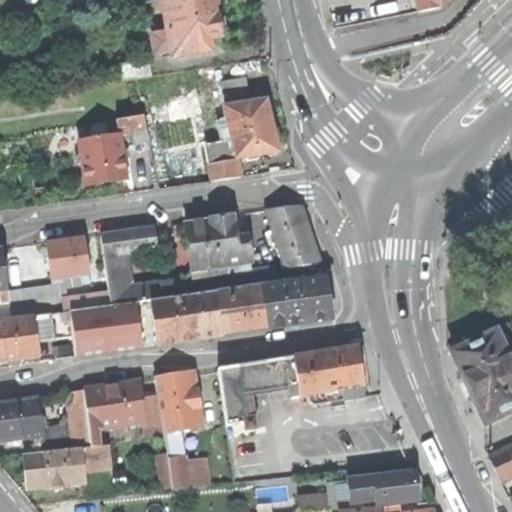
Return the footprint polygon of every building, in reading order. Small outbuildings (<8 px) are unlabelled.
[(218,0),(162,0),(169,34),(172,50),(173,59),(213,51),(210,38),(219,36),(225,35),(221,13),(218,0)] [(416,0),(419,12),(430,10),(440,8),(445,0),(416,0)] [(157,53),(172,50),(169,34),(154,37),(157,53)] [(221,42),(219,36),(210,38),(213,51),(222,50),(221,42)] [(120,66),(123,82),(151,77),(148,61),(120,66)] [(221,83),(223,96),(250,91),(247,78),(221,83)] [(267,100),(226,108),(233,141),(237,159),(277,150),(272,125),(267,100)] [(116,121),(118,135),(132,132),(134,143),(149,141),(145,116),(116,121)] [(79,141),(87,186),(108,182),(126,179),(118,135),(79,141)] [(240,176),(237,159),(233,141),(205,146),(212,182),(240,176)] [(302,207),(266,212),(286,269),(320,263),(310,234),(302,207)] [(245,215),(233,217),(235,229),(247,227),(245,215)] [(211,220),(185,224),(192,271),(208,269),(210,278),(219,277),(218,267),(252,263),(249,238),(237,240),(235,229),(233,217),(211,220)] [(247,227),(235,229),(237,240),(249,238),(247,227)] [(101,236),(109,293),(111,307),(151,301),(186,296),(184,281),(128,289),(124,261),(123,255),(129,254),(155,250),(152,229),(101,236)] [(65,241),(47,244),(51,280),(64,278),(80,276),(89,275),(84,239),(65,241)] [(0,292),(9,291),(3,250),(0,250),(0,292)] [(253,271),(253,274),(255,287),(261,286),(271,285),(270,278),(268,269),(253,271)] [(232,277),(234,290),(255,287),(253,274),(232,277)] [(81,286),(80,276),(64,278),(65,288),(81,286)] [(271,285),(261,286),(263,298),(267,329),(331,320),(329,300),(325,277),(276,284),(271,285)] [(234,290),(233,290),(235,302),(263,298),(261,286),(255,287),(234,290)] [(59,287),(9,295),(10,301),(13,321),(34,318),(63,314),(61,300),(59,287)] [(233,290),(216,292),(222,336),(239,333),(235,302),(233,290)] [(0,292),(0,297),(1,303),(10,301),(9,295),(9,291),(0,292)] [(216,292),(186,296),(151,301),(153,312),(157,345),(191,340),(222,336),(216,292)] [(109,293),(61,300),(63,314),(70,313),(111,307),(109,293)] [(267,329),(263,298),(235,302),(239,333),(267,329)] [(0,322),(13,321),(10,301),(1,303),(0,302),(0,322)] [(151,301),(111,307),(70,313),(73,334),(73,339),(137,330),(135,315),(153,312),(151,301)] [(70,313),(63,314),(34,318),(36,339),(73,334),(70,313)] [(34,318),(13,321),(0,322),(0,363),(9,362),(39,358),(36,339),(34,318)] [(467,388),(484,424),(511,411),(511,356),(509,350),(506,351),(497,330),(450,352),(467,388)] [(358,347),(294,357),(299,387),(300,397),(309,395),(343,390),(364,387),(364,384),(359,354),(358,347)] [(363,354),(359,354),(364,384),(368,383),(366,370),(363,354)] [(218,369),(222,398),(251,394),(299,387),(294,357),(218,369)] [(175,377),(155,380),(163,434),(181,431),(202,428),(194,374),(175,377)] [(108,388),(84,392),(88,421),(89,429),(98,428),(143,422),(138,384),(108,388)] [(366,398),(364,387),(343,390),(344,402),(366,398)] [(342,405),(344,402),(343,390),(309,395),(310,403),(315,406),(331,404),(335,406),(342,405)] [(67,394),(71,423),(88,421),(84,392),(67,394)] [(255,421),(251,394),(222,398),(227,426),(245,423),(255,421)] [(38,400),(0,405),(0,442),(38,438),(43,437),(41,427),(40,418),(38,400)] [(38,438),(40,454),(81,449),(91,447),(89,429),(88,421),(71,423),(65,424),(66,434),(43,437),(38,438)] [(256,430),(255,421),(245,423),(247,431),(256,430)] [(65,424),(46,426),(41,427),(43,437),(66,434),(65,424)] [(100,446),(98,428),(89,429),(91,447),(100,446)] [(186,462),(181,431),(163,434),(172,491),(190,488),(186,462)] [(166,463),(161,435),(148,437),(153,465),(166,463)] [(227,440),(229,453),(255,450),(253,436),(227,440)] [(109,445),(100,446),(91,447),(81,449),(84,472),(112,468),(109,445)] [(501,483),(511,477),(511,445),(488,457),(494,468),(501,483)] [(29,491),(86,483),(84,472),(81,449),(40,454),(24,456),(27,473),(29,491)] [(191,465),(186,462),(190,488),(195,487),(191,465)] [(115,495),(112,468),(84,472),(86,483),(88,499),(115,495)] [(347,481),(349,503),(375,500),(376,505),(417,501),(415,487),(414,473),(347,481)] [(297,498),(298,511),(325,511),(324,500),(324,496),(297,498)] [(337,511),(337,499),(324,500),(325,511),(337,511)]
